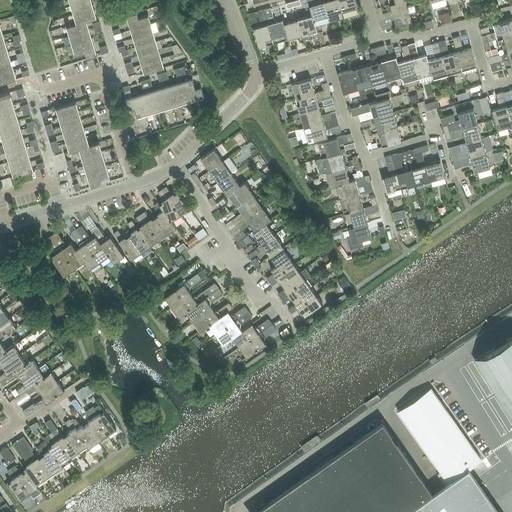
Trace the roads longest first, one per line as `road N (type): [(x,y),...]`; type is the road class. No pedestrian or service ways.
road 1 (residential): [(288,321),(269,295),(259,302),(233,271),(223,257),(226,244),(175,165)]
road 2 (unclassified): [(175,165),(248,92),(253,75)]
